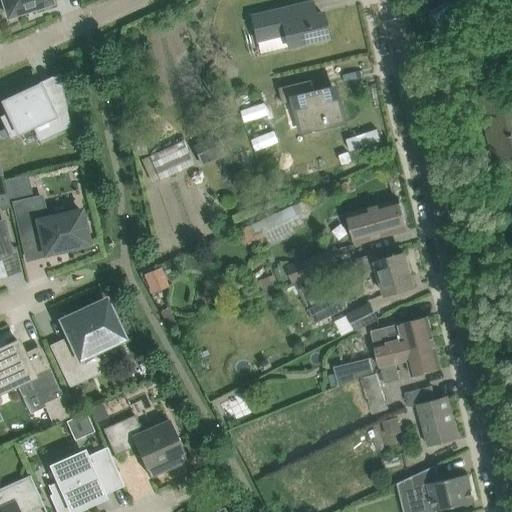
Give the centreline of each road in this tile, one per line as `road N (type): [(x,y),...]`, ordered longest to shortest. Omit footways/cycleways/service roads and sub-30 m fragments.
road 1 (unclassified): [(387,0),(508,511)]
road 2 (residential): [(0,58),(131,0)]
